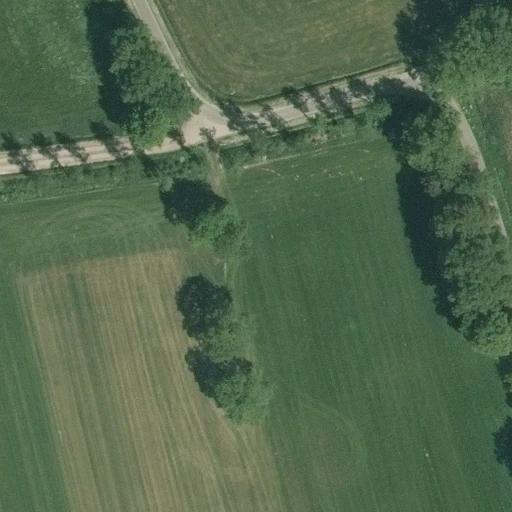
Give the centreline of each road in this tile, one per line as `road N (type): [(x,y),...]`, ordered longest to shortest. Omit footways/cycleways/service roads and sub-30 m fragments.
road 1 (unclassified): [(432,65),(333,103),(202,130),(139,0)]
road 2 (unclassified): [(511,270),(432,65)]
road 3 (track): [(0,161),(202,130)]
